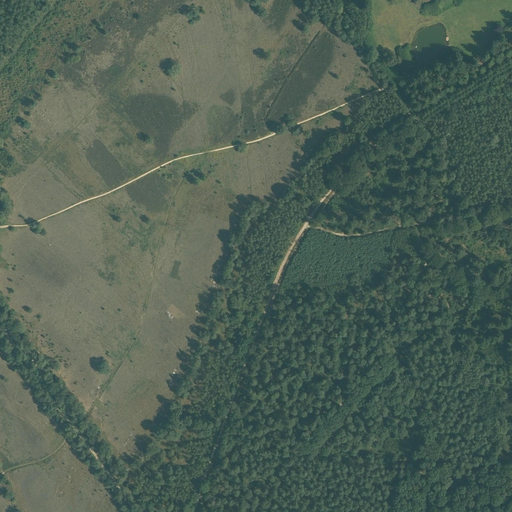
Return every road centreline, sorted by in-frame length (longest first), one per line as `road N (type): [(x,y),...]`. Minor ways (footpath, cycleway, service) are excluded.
road 1 (unknown): [(198,511),(277,288),(315,217),(382,145),(511,66)]
road 2 (track): [(414,118),(336,182),(297,236),(193,511)]
road 3 (track): [(511,290),(442,319),(396,352),(301,450),(267,511)]
road 4 (track): [(395,227),(388,324),(455,511)]
road 5 (track): [(511,466),(422,279),(417,224)]
road 6 (unknown): [(0,314),(143,511)]
road 7 (track): [(275,285),(300,329),(287,360),(286,395),(327,511)]
road 8 (track): [(0,325),(134,511)]
road 9 (track): [(478,217),(357,235),(306,223)]
